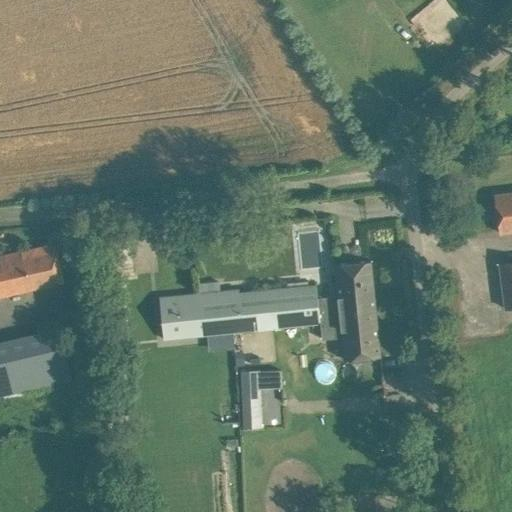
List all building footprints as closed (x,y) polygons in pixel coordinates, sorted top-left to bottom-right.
[(431,42),(462,22),(448,0),(432,0),(412,13),(431,42)] [(511,191),(494,194),(499,232),(511,230),(511,262),(499,264),(505,309),(511,308),(511,191)] [(0,296),(64,282),(55,243),(0,255),(0,296)] [(338,295),(318,297),(319,313),(375,307),(371,260),(334,263),(338,295)] [(201,292),(159,296),(164,338),(320,323),(319,313),(318,297),(316,284),(239,292),(239,288),(219,290),(218,281),(200,283),(201,292)] [(375,307),(319,313),(320,323),(322,338),(342,336),(344,359),(380,355),(375,307)] [(0,394),(71,379),(59,328),(0,341),(0,394)] [(243,352),(235,352),(236,366),(244,365),(243,352)] [(280,377),(240,382),(246,423),(264,421),(261,393),(281,390),(280,377)] [(128,398),(114,400),(116,411),(129,410),(128,398)]
